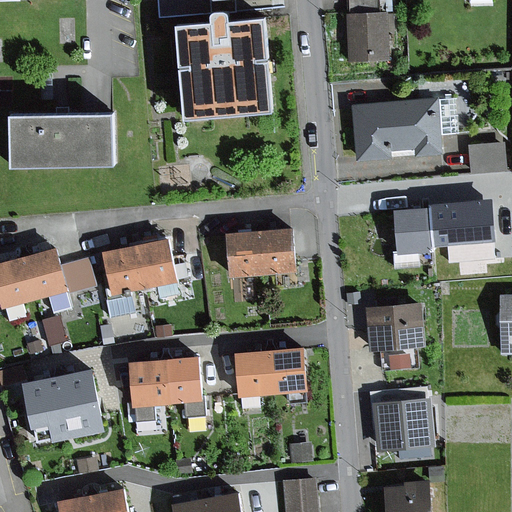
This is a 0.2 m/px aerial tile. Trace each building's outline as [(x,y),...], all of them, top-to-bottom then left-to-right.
[(283,0),(160,0),(162,15),(218,11),(217,9),(218,8),(218,7),(219,6),(221,5),(231,4),(233,5),(234,6),(235,8),(235,9),(284,6),(283,0)] [(351,0),(352,12),(389,10),(388,0),(351,0)] [(218,16),(183,18),(186,59),(198,58),(198,61),(187,62),(191,112),(278,106),(275,56),(262,56),(262,54),(275,53),(272,11),(236,14),(235,9),(235,8),(234,6),(233,5),(231,4),(221,5),(219,6),(218,7),(218,8),(217,9),(218,11),(218,16)] [(352,12),(347,12),(349,59),(392,57),(389,10),(352,12)] [(440,96),(354,103),(359,159),(445,151),(440,96)] [(63,113),(17,114),(18,164),(118,162),(117,112),(63,113)] [(506,141),(471,145),(473,172),(509,169),(506,141)] [(432,196),(432,205),(436,248),(445,248),(446,263),(502,259),(496,191),(432,196)] [(432,205),(398,208),(402,251),(421,249),(436,248),(432,205)] [(297,225),(264,227),(268,271),(301,268),(297,225)] [(268,271),(264,227),(229,230),(232,274),(252,272),(268,271)] [(172,236),(139,242),(148,285),(158,283),(180,279),(172,236)] [(148,285),(139,242),(105,250),(112,285),(107,286),(109,298),(128,295),(127,289),(148,285)] [(60,244),(28,253),(39,295),(51,292),(68,288),(72,287),(65,264),(60,244)] [(421,249),(402,251),(395,251),(396,268),(422,266),(421,249)] [(39,295),(28,253),(0,259),(0,285),(5,304),(24,299),(39,295)] [(90,257),(65,264),(72,287),(73,292),(98,285),(90,257)] [(183,292),(180,279),(158,283),(161,296),(183,292)] [(68,288),(51,292),(56,311),(73,307),(68,288)] [(361,291),(348,292),(349,303),(362,302),(361,291)] [(511,292),(503,293),(503,353),(511,353),(511,292)] [(128,295),(109,298),(112,317),(137,312),(134,294),(128,295)] [(24,299),(5,304),(8,318),(28,313),(24,299)] [(424,301),(369,305),(373,349),(382,348),(420,345),(428,345),(424,301)] [(62,314),(44,319),(50,344),(68,339),(62,314)] [(112,324),(101,326),(105,344),(116,342),(112,324)] [(173,324),(155,325),(156,336),(174,335),(173,324)] [(307,345),(273,347),(276,393),(291,392),(291,400),(312,399),(307,345)] [(420,345),(382,348),(383,370),(421,367),(420,345)] [(273,347),(238,350),(242,407),(262,406),(261,394),(276,393),(273,347)] [(203,352),(168,355),(171,401),(186,399),(188,416),(208,414),(203,352)] [(168,355),(133,358),(138,420),(158,419),(156,402),(171,401),(168,355)] [(21,365),(0,370),(0,374),(7,400),(27,391),(21,365)] [(97,365),(27,378),(39,440),(109,426),(97,365)] [(429,387),(374,392),(379,450),(400,448),(431,445),(434,445),(429,387)] [(313,440),(291,442),(293,462),(314,460),(313,440)] [(431,445),(400,448),(401,459),(432,456),(431,445)] [(192,457),(177,459),(179,473),(194,471),(192,457)] [(321,511),(318,477),(286,480),(288,511),(321,511)] [(405,484),(390,485),(391,511),(436,511),(434,477),(404,479),(405,484)] [(132,511),(127,485),(94,492),(97,511),(132,511)] [(245,511),(242,490),(210,495),(213,511),(245,511)] [(97,511),(94,492),(60,498),(62,511),(97,511)] [(213,511),(210,495),(175,501),(176,511),(213,511)]
